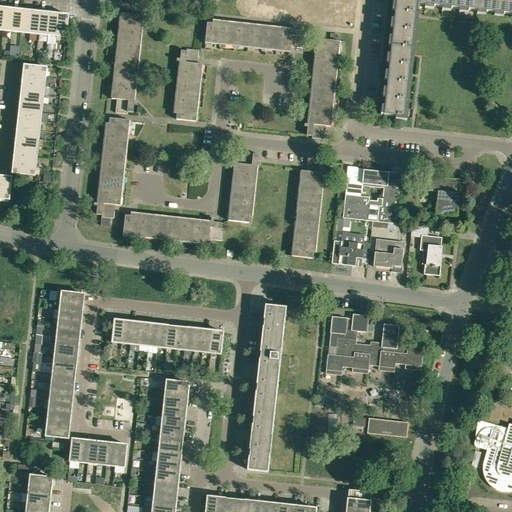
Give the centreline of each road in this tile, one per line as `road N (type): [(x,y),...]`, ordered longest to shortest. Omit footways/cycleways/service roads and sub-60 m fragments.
road 1 (residential): [(129,436),(80,431),(92,302),(243,317)]
road 2 (residential): [(64,249),(91,1)]
road 3 (residential): [(464,305),(247,275)]
road 4 (residential): [(418,505),(464,305)]
road 5 (residential): [(247,275),(64,249)]
road 6 (residential): [(148,185),(146,199),(212,206),(219,139)]
road 7 (residential): [(219,139),(226,66),(280,72),(279,85)]
road 8 (residential): [(470,144),(467,165),(350,153)]
road 9 (residential): [(464,305),(511,178)]
road 10 (residential): [(219,139),(350,153)]
road 11 (residential): [(353,131),(367,0)]
road 12 (residential): [(337,511),(333,496),(223,484)]
